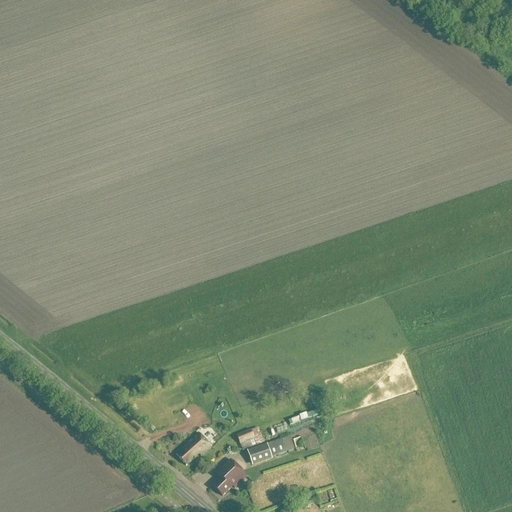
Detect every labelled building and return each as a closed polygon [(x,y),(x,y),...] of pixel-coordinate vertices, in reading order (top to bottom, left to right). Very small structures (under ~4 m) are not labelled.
[(286,422),(287,427),(318,416),(316,412),(305,416),(305,415),(299,417),(299,418),(286,422)] [(258,429),(236,436),(241,453),(256,447),(263,445),(258,429)] [(200,457),(211,448),(198,434),(176,456),(186,467),(199,456),(200,457)] [(290,438),(246,452),(252,468),(272,461),(271,459),(294,451),(290,438)] [(235,490),(247,477),(231,461),(217,475),(222,480),(213,488),(223,497),(233,487),(235,490)] [(284,505),(286,511),(296,511),(318,503),(314,493),(284,505)]
